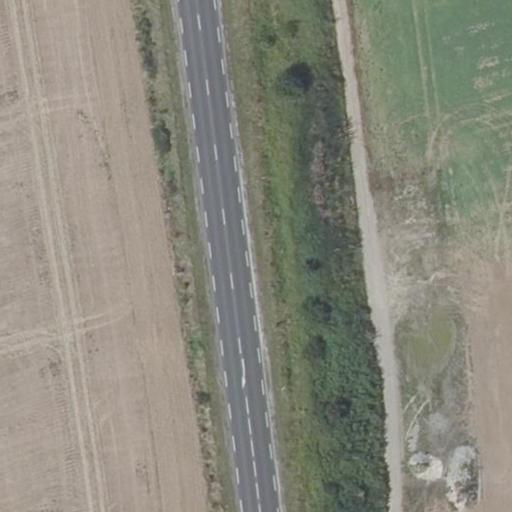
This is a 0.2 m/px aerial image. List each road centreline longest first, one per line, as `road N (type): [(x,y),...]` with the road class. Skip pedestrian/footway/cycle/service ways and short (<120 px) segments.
road 1 (primary): [(259,511),(196,0)]
road 2 (unclassified): [(333,0),(391,511)]
